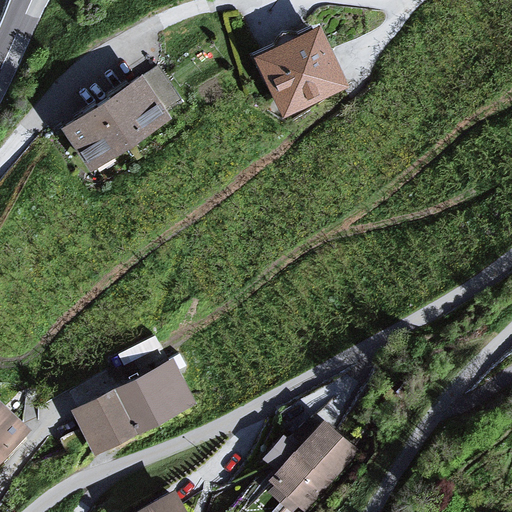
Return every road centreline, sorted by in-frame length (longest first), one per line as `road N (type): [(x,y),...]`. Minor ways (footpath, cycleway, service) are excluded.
road 1 (residential): [(31,511),(75,482),(230,421),(511,259)]
road 2 (residential): [(511,333),(443,403),(372,511)]
